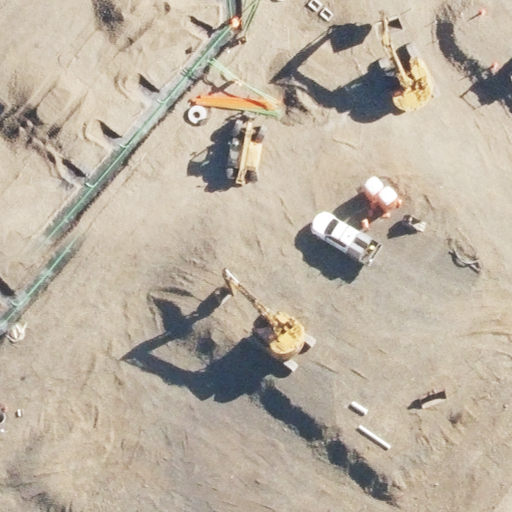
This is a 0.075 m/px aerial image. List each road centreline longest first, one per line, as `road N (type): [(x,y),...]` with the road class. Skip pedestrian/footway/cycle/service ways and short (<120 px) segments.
road 1 (residential): [(0,384),(327,0)]
road 2 (residential): [(330,0),(511,145)]
